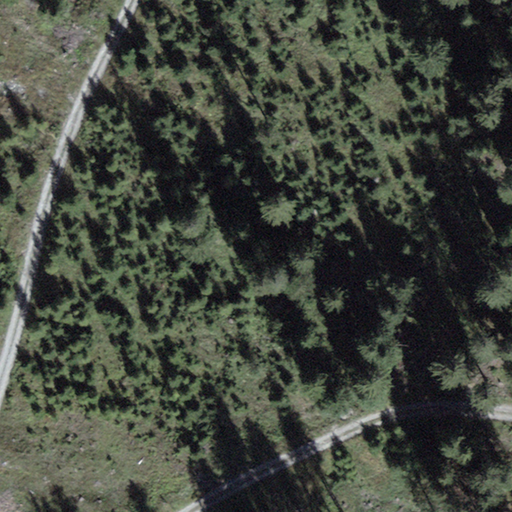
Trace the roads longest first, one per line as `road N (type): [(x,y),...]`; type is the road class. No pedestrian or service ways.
road 1 (track): [(0,390),(76,130),(135,0)]
road 2 (track): [(511,412),(387,414),(340,428),(198,511)]
